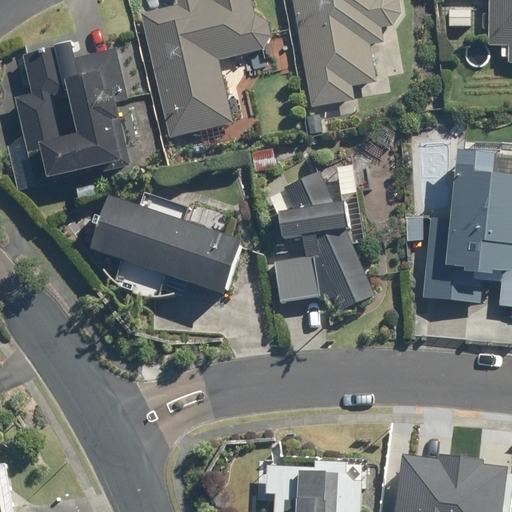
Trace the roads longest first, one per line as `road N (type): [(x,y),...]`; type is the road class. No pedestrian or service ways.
road 1 (residential): [(111,433),(211,391),(287,381),(420,376),(511,384)]
road 2 (tertiary): [(0,275),(111,433)]
